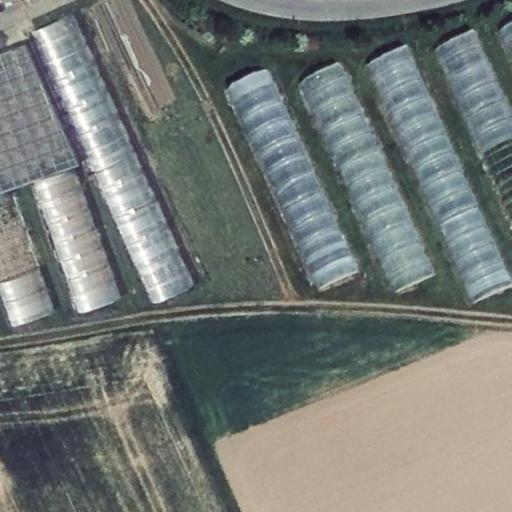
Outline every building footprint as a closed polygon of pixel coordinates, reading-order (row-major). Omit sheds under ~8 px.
[(0,25),(26,16),(24,11),(0,19),(0,25)] [(26,16),(0,25),(0,163),(81,133),(26,16)] [(511,22),(500,28),(511,58),(511,22)] [(511,127),(474,34),(438,48),(511,230),(511,127)] [(453,180),(460,177),(407,48),(371,63),(433,216),(448,210),(445,202),(459,196),(453,180)] [(340,65),(302,80),(368,243),(396,231),(380,190),(392,185),(369,128),(345,138),(342,129),(362,121),(340,65)] [(230,85),(310,291),(353,275),(273,69),(230,85)]
